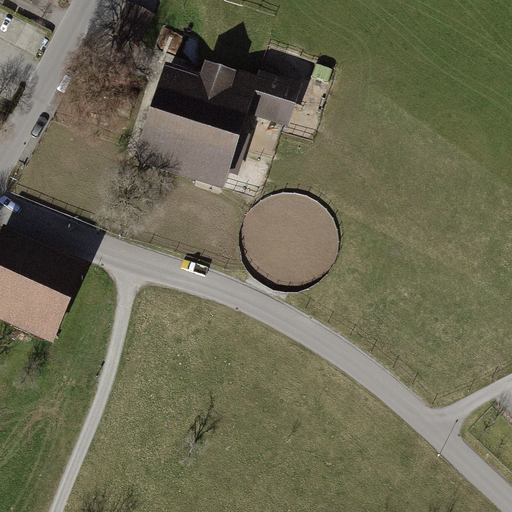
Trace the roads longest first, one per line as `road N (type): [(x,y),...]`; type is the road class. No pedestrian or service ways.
road 1 (unclassified): [(511,503),(418,414),(316,337),(241,298),(0,206)]
road 2 (track): [(54,511),(100,401),(133,260)]
road 3 (unclassified): [(91,0),(0,162)]
